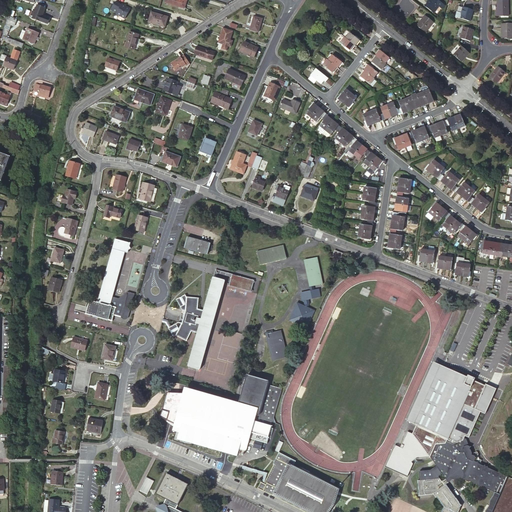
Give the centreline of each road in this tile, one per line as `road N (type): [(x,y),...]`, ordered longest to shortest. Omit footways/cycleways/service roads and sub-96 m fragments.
road 1 (residential): [(243,0),(78,107),(72,140),(99,161)]
road 2 (residential): [(118,434),(287,511)]
road 3 (residential): [(206,190),(375,256)]
road 4 (residential): [(99,161),(59,315)]
road 5 (residential): [(389,154),(474,224),(511,235)]
road 6 (residential): [(375,256),(511,307)]
road 7 (residential): [(0,115),(15,113),(27,78),(49,60),(70,0)]
